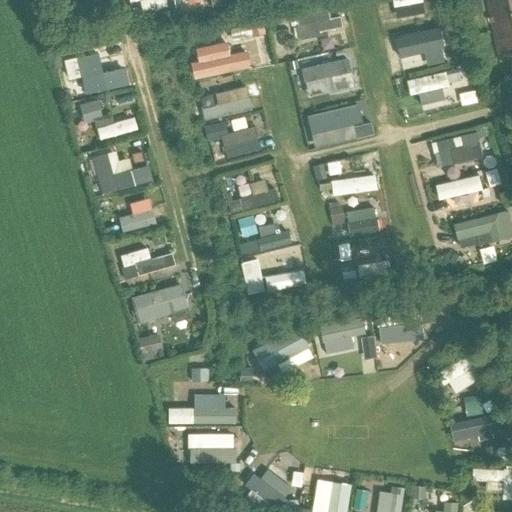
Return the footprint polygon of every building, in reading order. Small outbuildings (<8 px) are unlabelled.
[(145,0),(146,15),(159,15),(158,0),(145,0)] [(430,0),(401,0),(401,11),(431,10),(430,0)] [(511,0),(484,0),(499,63),(511,60),(511,0)] [(305,40),(344,38),(343,11),(303,13),(305,40)] [(233,42),(202,49),(205,61),(236,54),(233,42)] [(79,61),(86,95),(128,88),(124,72),(100,77),(96,58),(79,61)] [(414,105),(444,102),(443,92),(466,90),(464,69),(410,76),(414,105)] [(336,77),(312,82),(315,93),(338,88),(336,77)] [(251,86),(252,100),(264,99),(263,86),(251,86)] [(109,141),(145,130),(141,116),(104,127),(109,141)] [(447,173),(493,159),(485,131),(439,144),(447,173)] [(233,159),(267,153),(264,137),(230,143),(233,159)] [(152,180),(147,166),(112,176),(106,154),(92,158),(102,194),(152,180)] [(237,191),(241,208),(279,198),(274,181),(237,191)] [(276,210),(278,220),(296,217),(294,207),(276,210)] [(129,234),(169,224),(165,208),(126,218),(129,234)] [(464,247),(511,244),(511,218),(463,222),(464,247)] [(269,241),(250,245),(253,256),(299,246),(296,232),(285,234),(283,226),(266,230),(269,241)] [(359,247),(346,246),(346,263),(359,263),(359,247)] [(171,252),(150,258),(148,249),(120,256),(126,278),(175,265),(171,252)] [(301,275),(277,282),(280,294),(305,287),(301,275)] [(182,282),(137,300),(148,327),(192,309),(182,282)] [(257,346),(267,371),(316,353),(306,328),(257,346)] [(409,329),(385,330),(387,363),(401,362),(400,347),(410,347),(409,329)] [(343,341),(350,358),(376,347),(370,331),(343,341)] [(167,342),(147,347),(149,357),(170,351),(167,342)] [(462,367),(444,380),(451,390),(469,377),(462,367)] [(200,386),(215,385),(214,370),(199,371),(200,386)] [(201,426),(243,425),(243,400),(201,400),(201,426)] [(511,411),(459,426),(464,444),(511,430),(511,411)] [(207,435),(208,466),(240,465),(239,434),(207,435)] [(262,485),(281,499),(293,483),(274,469),(262,485)] [(509,485),(509,470),(480,471),(481,485),(509,485)] [(332,485),(331,511),(354,511),(356,485),(332,485)] [(367,490),(364,511),(369,511),(374,511),(378,492),(367,490)]
